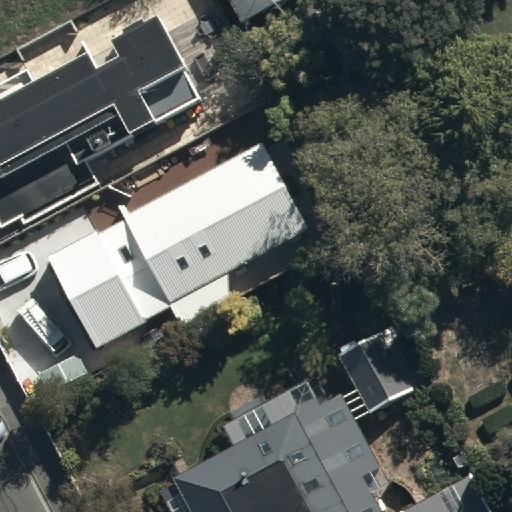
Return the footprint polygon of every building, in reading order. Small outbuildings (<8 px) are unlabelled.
[(0,0),(0,37),(66,0),(0,0)] [(233,0),(240,12),(262,0),(233,0)] [(0,220),(1,223),(4,228),(27,218),(29,222),(102,185),(87,157),(136,132),(133,126),(158,114),(161,119),(204,96),(160,9),(117,32),(125,49),(98,63),(90,46),(0,91),(0,220)] [(207,138),(247,216),(304,187),(265,108),(207,138)] [(53,244),(101,336),(150,311),(147,306),(165,297),(178,323),(233,295),(179,190),(107,228),(102,218),(53,244)] [(334,349),(363,409),(418,382),(389,322),(334,349)] [(399,511),(404,509),(405,511),(492,511),(469,468),(402,504),(340,387),(317,399),(303,372),(223,416),(231,431),(169,464),(174,475),(156,484),(170,511),(399,511)]
